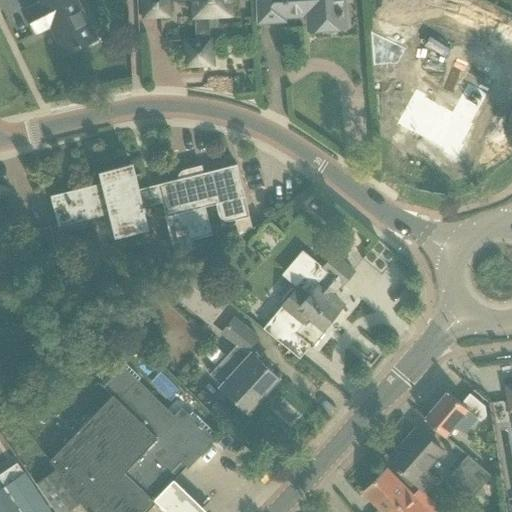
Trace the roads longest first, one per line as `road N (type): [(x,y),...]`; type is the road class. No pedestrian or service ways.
road 1 (residential): [(0,140),(138,108),(219,114),(292,145),(383,213)]
road 2 (tertiary): [(278,511),(462,313)]
